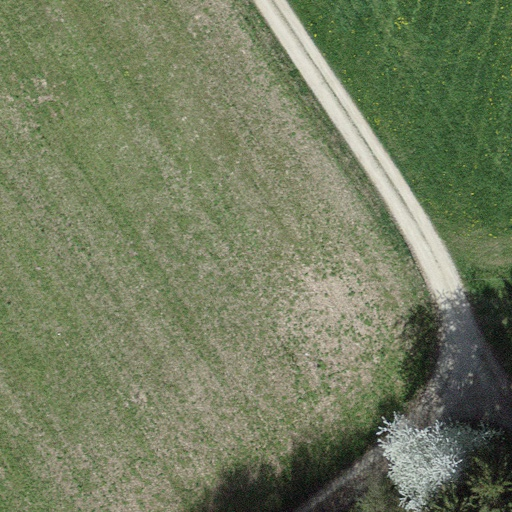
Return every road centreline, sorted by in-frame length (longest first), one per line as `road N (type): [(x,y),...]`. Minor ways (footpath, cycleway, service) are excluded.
road 1 (track): [(268,0),(381,174),(483,368)]
road 2 (track): [(483,368),(365,470)]
